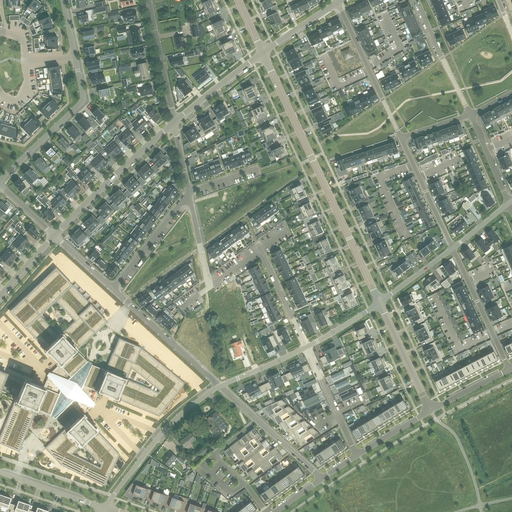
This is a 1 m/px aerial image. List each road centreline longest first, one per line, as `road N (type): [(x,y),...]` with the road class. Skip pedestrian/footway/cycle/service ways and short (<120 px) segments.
road 1 (unclassified): [(263,52),(379,303)]
road 2 (residential): [(104,507),(165,429),(220,385)]
road 3 (tertiary): [(174,122),(55,236)]
road 4 (residential): [(0,180),(83,99),(75,58)]
road 5 (residential): [(337,2),(400,137)]
road 6 (residential): [(451,249),(509,369)]
road 7 (residential): [(416,0),(469,114)]
road 8 (residential): [(147,0),(174,122)]
road 9 (residential): [(110,289),(203,371)]
road 10 (residential): [(400,137),(451,249)]
road 11 (residential): [(110,289),(188,194)]
